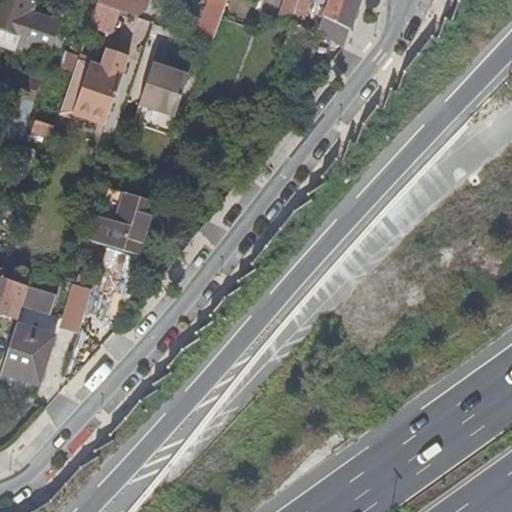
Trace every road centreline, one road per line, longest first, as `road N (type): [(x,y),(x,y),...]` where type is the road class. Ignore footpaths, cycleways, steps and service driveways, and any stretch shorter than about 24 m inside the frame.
road 1 (unclassified): [(0,493),(77,422),(309,144),(410,0)]
road 2 (motorway): [(511,37),(98,511)]
road 3 (motorway): [(511,382),(326,511)]
